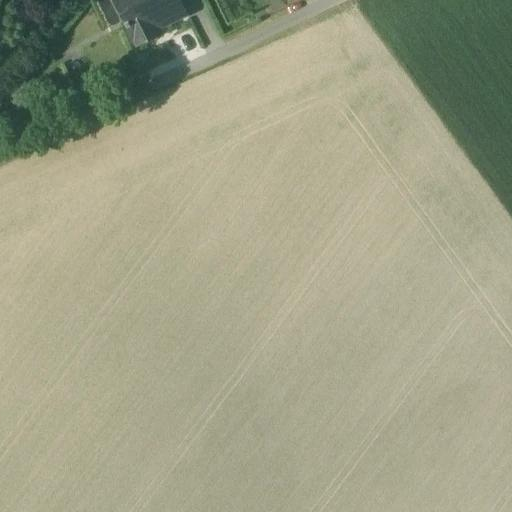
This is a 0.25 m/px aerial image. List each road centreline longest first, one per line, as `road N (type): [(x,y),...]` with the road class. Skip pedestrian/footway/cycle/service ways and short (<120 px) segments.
road 1 (unclassified): [(152,85),(330,0)]
road 2 (track): [(152,85),(0,160)]
